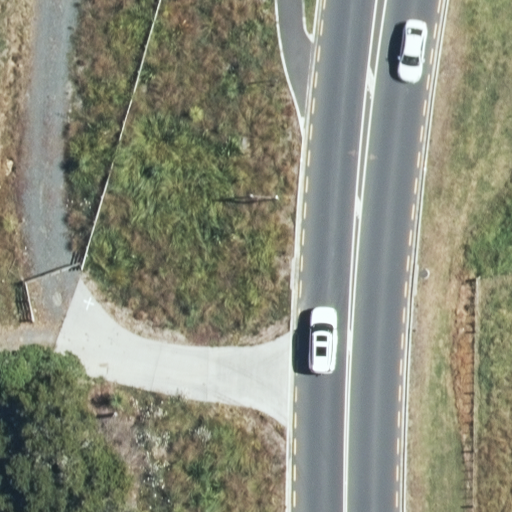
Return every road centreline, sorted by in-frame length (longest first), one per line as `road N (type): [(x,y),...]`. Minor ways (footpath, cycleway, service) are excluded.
road 1 (track): [(375,372),(214,364),(141,350),(109,333),(60,261),(36,166),(47,0)]
road 2 (secondary): [(381,167),(370,511)]
road 3 (secondary): [(408,0),(381,167)]
road 4 (secondary): [(381,167),(380,0)]
